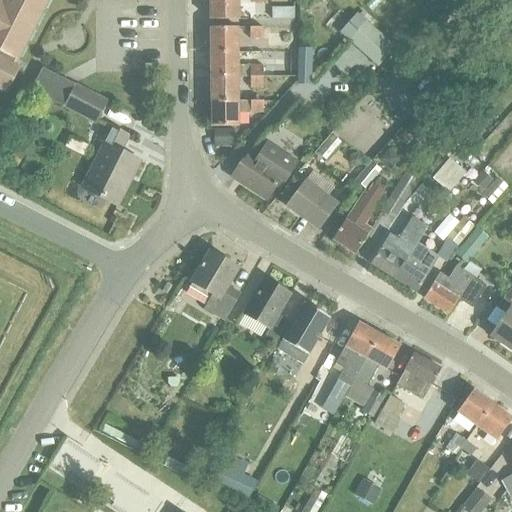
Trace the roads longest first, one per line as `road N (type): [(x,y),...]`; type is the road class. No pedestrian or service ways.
road 1 (residential): [(511,387),(185,190)]
road 2 (residential): [(0,481),(129,267)]
road 3 (residential): [(185,190),(181,0)]
road 4 (residential): [(129,267),(0,202)]
